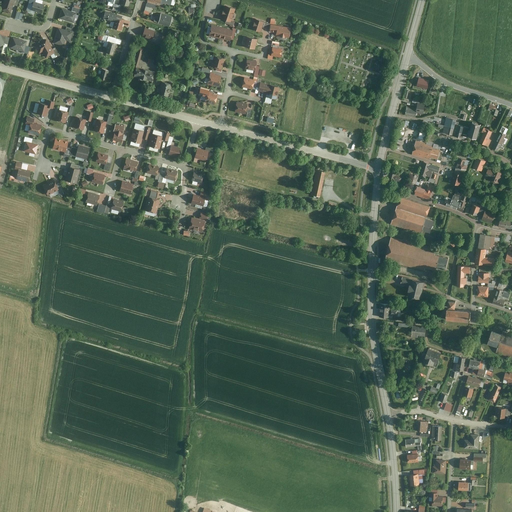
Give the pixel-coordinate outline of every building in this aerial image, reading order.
[(12,12),(15,0),(5,0),(2,9),(12,12)] [(127,7),(129,0),(108,0),(108,2),(113,3),(111,6),(117,8),(119,4),(127,7)] [(45,14),(47,4),(34,1),(32,11),(45,14)] [(230,22),(233,9),(223,6),(219,19),(230,22)] [(78,13),(62,9),(59,19),(75,24),(78,13)] [(16,19),(23,19),(24,11),(17,10),(16,19)] [(120,31),(123,20),(119,19),(120,16),(103,12),(101,19),(113,22),(111,29),(120,31)] [(171,17),(158,14),(155,25),(168,28),(171,17)] [(262,21),(252,19),(250,29),(259,31),(262,21)] [(288,27),(268,24),(267,32),(272,33),(272,36),(287,38),(288,27)] [(228,43),(232,31),(211,25),(207,37),(228,43)] [(76,32),(59,28),(55,44),(65,46),(66,41),(73,43),(76,32)] [(155,32),(144,28),(141,37),(151,42),(155,32)] [(25,52),(28,41),(13,37),(10,48),(25,52)] [(255,40),(244,37),(242,47),(253,50),(255,40)] [(56,53),(48,39),(36,47),(40,55),(44,53),(47,58),(56,53)] [(111,56),(115,44),(106,41),(102,53),(111,56)] [(281,49),(271,47),(269,55),(279,57),(281,49)] [(143,50),(137,48),(132,67),(135,68),(137,69),(143,50)] [(221,70),(223,60),(212,58),(210,67),(221,70)] [(94,64),(110,69),(112,66),(95,60),(94,64)] [(254,62),(245,61),(243,70),(252,71),(254,62)] [(150,81),(152,72),(137,69),(135,68),(133,77),(150,81)] [(108,71),(100,69),(98,80),(106,82),(108,71)] [(217,87),(220,77),(207,75),(205,85),(217,87)] [(430,79),(418,76),(415,86),(428,89),(430,79)] [(252,80),(242,78),(240,86),(250,89),(252,80)] [(170,84),(160,82),(157,95),(167,98),(170,84)] [(265,84),(258,83),(256,90),(264,92),(265,84)] [(264,92),(263,98),(278,101),(280,86),(265,84),(264,92)] [(213,104),(215,95),(204,92),(202,102),(213,104)] [(46,106),(39,105),(37,115),(46,117),(48,109),(52,110),(54,101),(48,100),(46,106)] [(243,114),(244,104),(234,102),(232,112),(243,114)] [(424,114),(425,104),(417,103),(416,109),(415,112),(424,114)] [(416,109),(404,108),(403,116),(415,117),(415,112),(416,109)] [(66,113),(56,110),(53,121),(63,123),(66,113)] [(34,119),(26,117),(24,124),(27,125),(25,134),(38,137),(41,126),(32,123),(34,119)] [(85,120),(74,118),(72,128),(82,131),(85,120)] [(454,128),(455,120),(445,118),(444,127),(454,128)] [(105,122),(95,120),(93,132),(103,134),(105,125),(105,122)] [(482,125),(473,123),(469,136),(479,138),(482,125)] [(125,127),(114,125),(110,141),(122,144),(125,127)] [(149,128),(145,126),(143,132),(141,139),(146,140),(149,128)] [(467,127),(459,126),(457,132),(466,134),(467,127)] [(444,127),(442,134),(451,136),(454,128),(444,127)] [(143,132),(133,129),(130,143),(140,145),(141,139),(143,132)] [(490,132),(483,130),(478,143),(489,147),(492,140),(488,138),(490,132)] [(503,138),(505,135),(501,133),(496,143),(501,145),(502,144),(505,145),(507,140),(503,138)] [(161,137),(152,135),(150,148),(159,149),(161,137)] [(66,141),(54,138),(51,148),(62,152),(61,156),(66,157),(68,150),(64,148),(66,141)] [(425,143),(413,140),(409,154),(428,159),(428,157),(431,149),(431,148),(425,146),(425,143)] [(32,143),(27,142),(24,151),(36,154),(39,145),(32,143)] [(86,161),(90,149),(76,144),(74,152),(68,150),(66,157),(69,157),(69,156),(86,161)] [(177,157),(179,148),(168,146),(166,155),(177,157)] [(205,160),(207,151),(195,149),(193,158),(205,160)] [(437,159),(439,151),(431,149),(428,157),(437,159)] [(106,156),(97,153),(94,163),(103,165),(104,162),(106,156)] [(135,171),(137,161),(124,159),(122,168),(135,171)] [(464,159),(458,159),(457,169),(465,170),(466,165),(463,164),(464,159)] [(484,162),(475,159),(472,168),(480,172),(484,162)] [(27,182),(29,171),(20,169),(21,164),(13,162),(11,170),(15,171),(13,180),(27,182)] [(438,167),(424,163),(421,175),(428,177),(430,173),(436,175),(438,167)] [(70,168),(68,167),(64,182),(77,185),(81,171),(78,170),(79,166),(71,164),(70,168)] [(157,167),(148,164),(146,173),(155,176),(154,180),(157,181),(159,173),(156,172),(157,167)] [(175,181),(177,171),(164,168),(162,178),(175,181)] [(503,173),(487,168),(485,175),(494,178),(492,184),(499,186),(503,173)] [(399,183),(402,173),(391,170),(387,183),(394,186),(395,182),(399,183)] [(323,172),(314,171),(310,196),(318,198),(319,193),(323,172)] [(204,175),(192,172),(190,181),(202,184),(204,175)] [(104,176),(93,173),(92,175),(90,183),(102,185),(104,176)] [(459,185),(461,175),(452,173),(450,183),(459,185)] [(52,180),(37,186),(42,196),(53,191),(54,194),(62,191),(58,183),(54,185),(52,180)] [(132,184),(120,181),(116,192),(129,195),(132,184)] [(428,199),(432,186),(426,184),(424,191),(414,187),(412,194),(428,199)] [(156,214),(159,201),(155,200),(157,192),(149,190),(144,212),(156,214)] [(202,206),(205,192),(200,191),(198,197),(190,195),(189,204),(202,206)] [(99,196),(88,193),(85,202),(96,205),(99,196)] [(461,211),(467,196),(462,194),(459,203),(453,201),(451,207),(461,211)] [(431,208),(401,197),(398,204),(394,219),(392,223),(430,235),(435,221),(427,218),(431,208)] [(453,201),(445,198),(443,204),(451,207),(453,201)] [(123,202),(112,199),(109,208),(120,211),(123,202)] [(103,212),(104,206),(97,204),(95,211),(103,212)] [(477,215),(479,208),(470,206),(468,212),(477,215)] [(493,216),(484,211),(480,220),(490,224),(493,216)] [(198,220),(190,218),(187,229),(202,234),(207,214),(201,212),(198,220)] [(511,230),(511,226),(511,221),(502,219),(500,227),(511,230)] [(490,237),(480,235),(478,248),(488,250),(490,237)] [(435,248),(390,238),(388,245),(385,261),(434,272),(435,267),(438,256),(433,255),(435,248)] [(459,245),(452,239),(448,244),(455,249),(459,245)] [(475,264),(492,267),(494,259),(486,257),(488,250),(478,248),(475,264)] [(447,270),(449,259),(438,256),(435,267),(447,270)] [(469,266),(455,265),(454,289),(466,289),(466,279),(462,279),(463,272),(469,272),(469,266)] [(489,273),(477,273),(477,283),(489,283),(489,273)] [(422,299),(425,282),(401,278),(400,284),(410,286),(408,297),(422,299)] [(493,290),(497,281),(492,280),(491,284),(487,284),(487,287),(487,290),(493,290)] [(487,290),(487,287),(477,287),(477,296),(488,296),(487,290)] [(494,303),(502,306),(504,300),(500,299),(500,296),(507,299),(510,293),(499,289),(494,303)] [(391,305),(379,303),(377,317),(389,318),(389,316),(402,317),(403,310),(391,308),(391,305)] [(470,312),(446,312),(446,319),(470,320),(470,312)] [(425,327),(411,326),(411,337),(424,338),(425,327)] [(511,358),(511,332),(503,330),(501,336),(497,348),(495,353),(511,358)] [(501,336),(488,332),(484,344),(497,348),(501,336)] [(434,368),(439,353),(424,348),(421,358),(425,359),(424,365),(434,368)] [(466,359),(456,357),(452,377),(456,377),(457,371),(464,373),(466,359)] [(479,363),(469,360),(467,368),(476,371),(477,369),(479,363)] [(477,369),(476,371),(475,375),(484,377),(486,371),(477,369)] [(509,375),(504,373),(502,379),(507,381),(506,383),(511,384),(511,373),(510,373),(509,375)] [(478,387),(479,380),(467,376),(465,384),(478,387)] [(432,386),(431,391),(439,393),(441,384),(436,383),(435,386),(432,386)] [(495,403),(501,388),(492,385),(487,401),(495,403)] [(471,398),(473,389),(466,387),(464,396),(471,398)] [(444,403),(447,396),(440,393),(437,401),(444,403)] [(449,412),(451,405),(445,403),(443,410),(449,412)] [(511,409),(496,408),(495,418),(503,419),(503,416),(510,417),(511,409)] [(427,422),(418,421),(417,432),(427,433),(427,422)] [(441,440),(441,426),(432,426),(431,439),(441,440)] [(477,449),(478,435),(469,434),(469,441),(463,441),(463,448),(477,449)] [(415,438),(404,439),(405,448),(416,447),(415,438)] [(412,455),(405,456),(406,464),(418,463),(417,450),(411,451),(412,455)] [(482,462),(483,459),(485,459),(486,454),(473,454),(473,462),(482,462)] [(445,474),(445,460),(435,460),(435,467),(432,467),(432,474),(445,474)] [(471,461),(458,460),(458,469),(470,469),(471,461)] [(419,485),(417,473),(408,474),(409,486),(419,485)] [(470,483),(457,482),(457,490),(470,490),(470,483)] [(442,506),(443,497),(438,496),(438,494),(432,494),(431,506),(442,506)]
